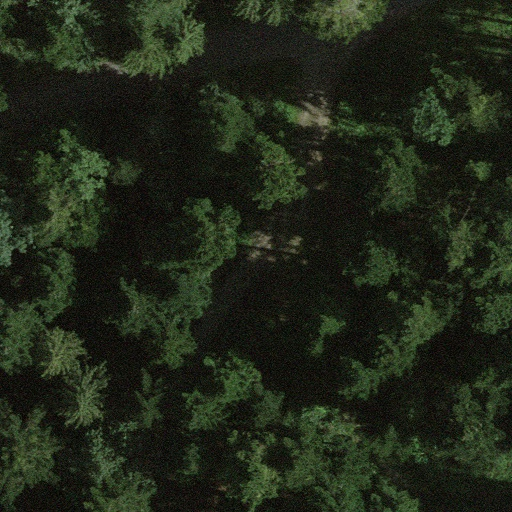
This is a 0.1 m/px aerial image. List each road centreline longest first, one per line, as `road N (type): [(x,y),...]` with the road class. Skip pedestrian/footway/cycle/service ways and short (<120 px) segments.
road 1 (track): [(163,511),(269,296),(299,197),(315,26)]
road 2 (unclassified): [(0,129),(378,0)]
